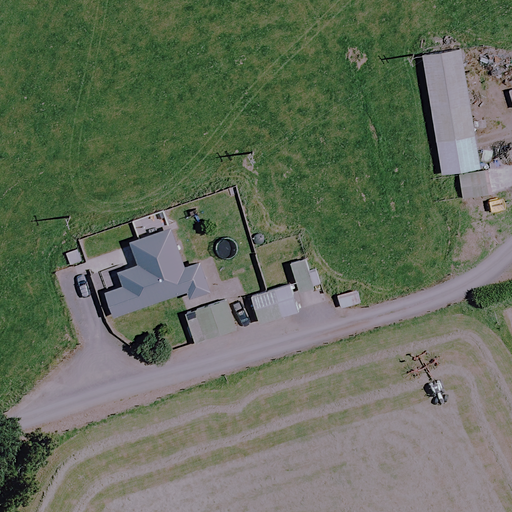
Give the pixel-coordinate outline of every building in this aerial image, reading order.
[(478,168),(459,49),(422,55),(440,174),(478,168)] [(487,194),(483,171),(455,176),(460,199),(487,194)] [(201,260),(180,267),(166,227),(128,240),(136,262),(97,276),(99,282),(112,320),(181,293),(185,303),(212,293),(201,260)] [(315,285),(301,253),(286,260),(300,292),(315,285)] [(299,310),(290,282),(248,295),(257,323),(299,310)] [(358,302),(354,289),(334,296),(339,309),(358,302)] [(234,328),(224,301),(183,316),(193,343),(234,328)]
